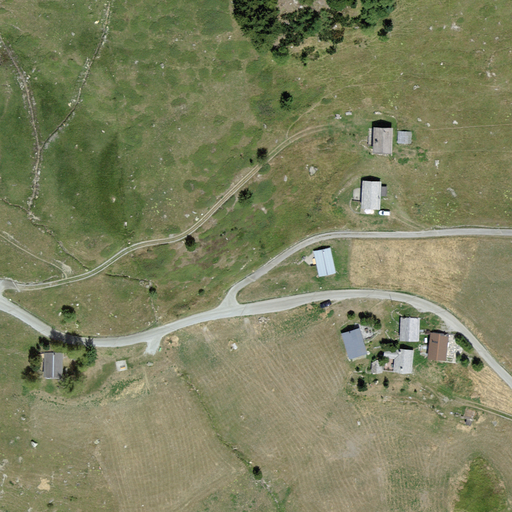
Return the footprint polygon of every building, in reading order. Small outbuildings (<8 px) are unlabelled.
[(397,150),(396,130),(380,130),(380,150),(397,150)] [(413,134),(402,133),(401,144),(413,144),(413,134)] [(384,184),(367,184),(368,208),(385,207),(384,184)] [(333,250),(318,254),(325,276),(341,272),(333,250)] [(420,319),(405,320),(406,340),(421,339),(420,319)] [(361,330),(347,336),(357,359),(371,353),(361,330)] [(450,335),(434,335),(434,358),(450,358),(450,335)] [(416,352),(401,352),(400,371),(416,371),(416,352)] [(64,354),(44,354),(44,376),(65,376),(64,354)]
